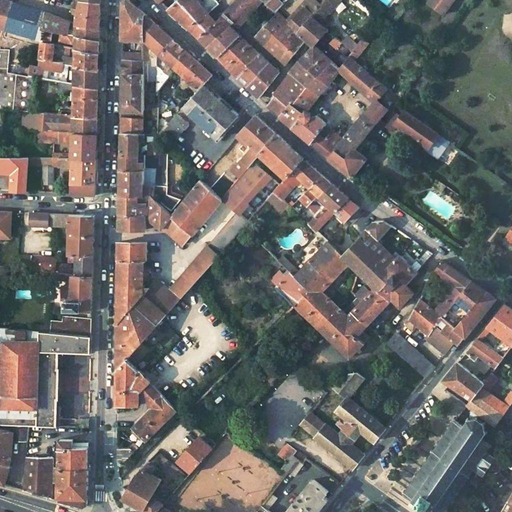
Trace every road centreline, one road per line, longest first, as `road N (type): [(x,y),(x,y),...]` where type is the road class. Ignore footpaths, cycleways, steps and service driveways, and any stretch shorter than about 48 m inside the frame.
road 1 (residential): [(504,292),(345,180),(258,107)]
road 2 (tertiary): [(101,511),(105,203)]
road 3 (residential): [(350,484),(504,292)]
road 4 (tertiary): [(105,203),(111,0)]
road 5 (unknown): [(103,426),(151,412),(214,360),(218,348),(193,324)]
road 6 (residential): [(258,107),(146,0)]
